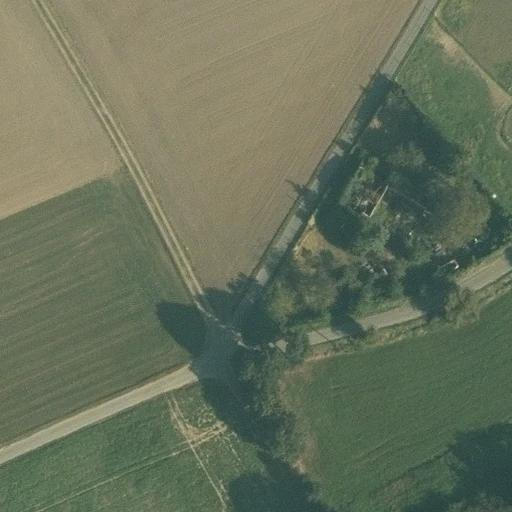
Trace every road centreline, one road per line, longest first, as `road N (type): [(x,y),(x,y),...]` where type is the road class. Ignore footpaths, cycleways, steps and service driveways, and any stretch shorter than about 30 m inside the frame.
road 1 (track): [(302,511),(118,141),(36,0)]
road 2 (residential): [(430,0),(221,355)]
road 3 (residential): [(221,355),(244,356),(439,304),(511,262)]
road 4 (residential): [(221,355),(0,457)]
